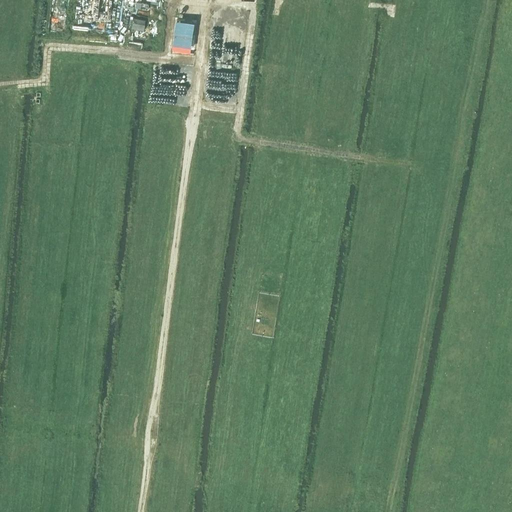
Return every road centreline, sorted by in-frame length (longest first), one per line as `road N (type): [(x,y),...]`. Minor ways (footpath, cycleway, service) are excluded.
road 1 (track): [(144,511),(207,0)]
road 2 (track): [(233,0),(251,5),(235,139),(367,158)]
road 3 (track): [(179,0),(122,54),(54,46),(39,79),(0,85)]
